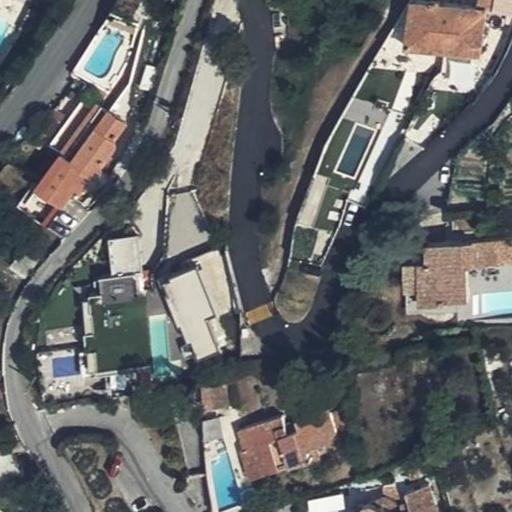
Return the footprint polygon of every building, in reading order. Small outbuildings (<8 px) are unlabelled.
[(479,54),(487,9),(477,7),(436,0),(414,0),(408,43),(479,54)] [(497,0),(478,0),(477,7),(487,9),(497,10),(497,0)] [(139,21),(113,8),(108,17),(136,31),(139,21)] [(127,84),(118,97),(136,109),(134,88),(127,84)] [(110,108),(88,93),(50,145),(63,153),(40,186),(50,193),(64,203),(75,188),(78,191),(91,172),(96,175),(118,143),(116,137),(127,121),(110,108)] [(118,97),(110,108),(127,121),(136,109),(118,97)] [(50,193),(40,186),(26,205),(37,213),(50,193)] [(144,265),(141,230),(113,233),(116,268),(144,265)] [(448,296),(463,295),(461,261),(470,261),(497,259),(496,236),(429,239),(429,257),(423,257),(425,300),(448,299),(448,296)] [(40,256),(26,244),(12,263),(27,274),(40,256)] [(240,307),(220,246),(189,256),(191,263),(167,271),(183,320),(189,318),(195,337),(186,340),(190,352),(202,348),(203,352),(225,345),(215,315),(240,307)] [(461,261),(463,295),(471,295),(470,261),(461,261)] [(135,269),(104,271),(107,298),(137,295),(135,269)] [(119,324),(119,341),(94,342),(94,362),(142,362),(142,324),(119,324)] [(220,370),(202,373),(207,407),(244,401),(240,365),(220,370)] [(240,424),(245,442),(255,440),(264,471),(311,457),(308,447),(318,445),(338,438),(330,410),(329,406),(300,415),(302,426),(288,430),(283,411),(240,424)] [(340,407),(330,410),(338,438),(348,435),(340,407)] [(483,431),(487,440),(498,436),(495,426),(483,431)] [(255,440),(245,442),(242,442),(252,475),(264,471),(255,440)] [(308,447),(311,457),(320,454),(318,445),(308,447)] [(398,511),(372,498),(350,505),(348,511),(438,511),(430,482),(409,489),(415,510),(404,511),(398,511)]
